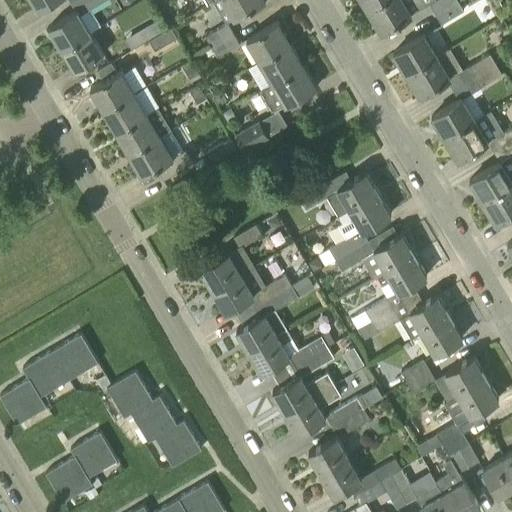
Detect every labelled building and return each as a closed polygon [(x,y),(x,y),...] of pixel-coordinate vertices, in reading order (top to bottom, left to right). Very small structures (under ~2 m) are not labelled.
[(33,0),(39,9),(54,0),(33,0)] [(90,32),(97,28),(102,25),(91,8),(103,0),(76,0),(81,7),(49,26),(63,48),(90,32)] [(212,46),(234,32),(228,22),(235,18),(265,0),(213,0),(214,0),(227,23),(206,35),(212,46)] [(384,0),(362,0),(368,10),(384,0)] [(384,0),(368,10),(382,32),(427,5),(423,0),(384,0)] [(436,13),(457,0),(434,0),(430,3),(436,13)] [(458,0),(457,0),(436,13),(442,23),(464,10),(458,0)] [(159,18),(148,24),(154,35),(165,29),(159,18)] [(260,61),(291,43),(278,20),(247,39),(260,61)] [(155,49),(177,36),(171,26),(149,39),(155,49)] [(104,54),(90,32),(63,48),(76,71),(104,54)] [(234,32),(212,46),(218,56),(240,43),(234,32)] [(438,55),(437,55),(425,34),(394,52),(407,74),(438,55)] [(273,83),(304,65),(291,43),(260,61),(272,82),(273,83)] [(438,55),(407,74),(419,95),(463,69),(451,47),(437,55),(438,55)] [(474,77),(496,64),(490,53),(468,67),(474,77)] [(199,72),(191,58),(182,64),(190,78),(199,72)] [(104,110),(134,91),(121,69),(117,71),(111,61),(97,69),(104,80),(91,87),(104,110)] [(496,64),(474,77),(480,87),(502,74),(496,64)] [(273,83),(272,82),(260,90),(273,113),(286,104),(286,105),(317,87),(304,65),(273,83)] [(197,103),(206,97),(199,84),(189,89),(197,103)] [(219,85),(210,91),(218,104),(227,99),(219,85)] [(117,132),(148,114),(134,91),(104,110),(117,132)] [(445,137),(491,109),(485,113),(472,92),(432,116),(445,137)] [(231,106),(224,111),(229,119),(236,115),(231,106)] [(491,109),(445,137),(457,159),(504,131),(491,109)] [(130,153),(161,135),(148,114),(117,132),(130,153)] [(244,150),(267,137),(258,121),(235,134),(244,150)] [(161,135),(130,153),(143,176),(157,167),(164,178),(194,161),(186,148),(173,156),(161,135)] [(215,161),(236,148),(231,138),(209,150),(215,161)] [(483,201),(511,183),(511,154),(470,180),(483,201)] [(339,189),(329,195),(327,196),(339,215),(379,192),(367,171),(338,188),(339,189)] [(511,183),(483,201),(495,222),(511,212),(511,183)] [(329,195),(322,184),(300,197),(307,208),(327,196),(329,195)] [(336,258),(369,239),(363,230),(391,214),(379,192),(339,215),(351,235),(330,247),(336,258)] [(282,223),(277,213),(267,220),(270,225),(277,226),(282,223)] [(213,289),(255,265),(244,245),(262,234),(256,223),(234,235),(240,245),(201,268),(213,289)] [(377,276),(415,254),(402,232),(374,249),(369,239),(336,258),(342,269),(363,257),(374,277),(377,275),(377,276)] [(415,254),(377,276),(383,284),(392,280),(399,292),(427,275),(415,254)] [(317,257),(309,261),(314,270),(322,265),(317,257)] [(243,313),(264,301),(292,284),(286,273),(267,284),(255,265),(213,289),(226,311),(238,304),(243,313)] [(249,350),(288,328),(286,325),(276,331),(266,314),(299,295),(292,284),(264,301),(270,310),(237,329),(249,350)] [(438,294),(400,317),(400,318),(411,337),(422,332),(451,315),(438,294)] [(372,320),(394,307),(388,296),(366,309),(372,320)] [(400,317),(394,307),(372,320),(379,331),(400,318),(400,317)] [(451,315),(422,332),(435,353),(463,337),(451,315)] [(289,353),(293,351),(299,348),(288,328),(249,350),(262,372),(290,355),(289,353)] [(329,330),(322,334),(328,346),(335,342),(329,330)] [(53,349),(70,378),(99,361),(82,332),(53,349)] [(328,346),(322,334),(299,348),(293,351),(299,362),(328,346)] [(328,346),(299,362),(306,373),(335,356),(328,346)] [(41,395),(70,378),(53,349),(24,366),(41,395)] [(458,393),(487,376),(474,355),(446,372),(458,393)] [(408,382),(430,369),(424,358),(402,370),(408,382)] [(47,405),(41,395),(24,366),(23,366),(29,377),(0,394),(17,423),(47,405)] [(124,415),(153,397),(136,369),(107,386),(124,415)] [(430,369),(408,382),(414,392),(436,379),(430,369)] [(285,412),(335,383),(328,371),(307,383),(301,373),(273,390),(285,412)] [(106,373),(96,379),(102,387),(106,385),(111,382),(106,373)] [(487,376),(458,393),(471,414),(499,398),(487,376)] [(335,383),(285,412),(298,433),(326,416),(321,406),(341,394),(335,383)] [(148,439),(177,422),(160,393),(153,397),(124,415),(125,416),(132,412),(148,439)] [(334,424),(364,407),(358,396),(328,413),(334,424)] [(364,407),(334,424),(340,435),(370,417),(364,407)] [(177,422),(148,439),(149,440),(156,436),(173,465),(202,448),(184,418),(177,422)] [(423,455),(444,443),(464,431),(458,421),(438,433),(416,445),(423,455)] [(72,447),(89,476),(118,459),(101,430),(72,447)] [(460,447),(470,441),(464,431),(444,443),(450,453),(460,447)] [(321,473),(350,456),(337,435),(309,452),(321,473)] [(460,447),(470,466),(481,460),(470,441),(460,447)] [(93,483),(89,476),(72,447),(71,447),(75,454),(46,471),(63,500),(93,483)] [(460,472),(470,466),(460,447),(450,453),(452,457),(443,462),(449,472),(436,480),(439,484),(443,492),(454,511),(471,511),(480,507),(464,479),(460,472)] [(381,479),(391,474),(402,468),(396,457),(375,469),(376,469),(362,477),(350,456),(321,473),(334,494),(349,485),(355,495),(381,479)] [(500,496),(511,488),(511,467),(505,456),(484,468),(500,496)] [(391,474),(407,502),(418,496),(402,468),(391,474)] [(397,507),(407,502),(391,474),(381,479),(387,490),(388,490),(397,507)] [(179,497),(187,511),(219,511),(225,508),(208,479),(179,497)] [(373,511),(367,501),(387,490),(381,479),(355,495),(360,504),(356,506),(359,511),(373,511)] [(454,511),(443,492),(439,484),(418,496),(427,511),(454,511)] [(95,486),(86,491),(90,498),(99,493),(95,486)] [(187,511),(179,497),(153,511),(149,511),(144,503),(143,504),(148,511),(187,511)]
